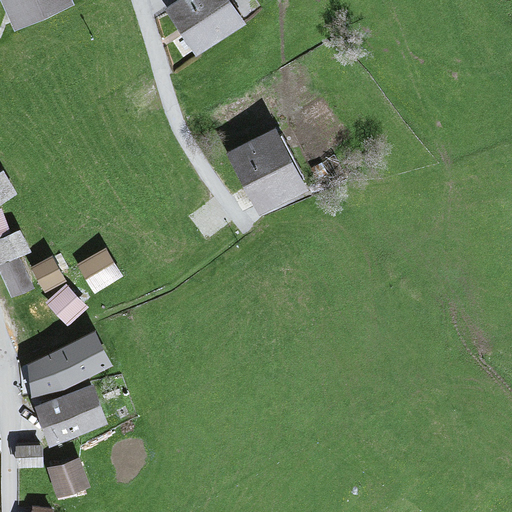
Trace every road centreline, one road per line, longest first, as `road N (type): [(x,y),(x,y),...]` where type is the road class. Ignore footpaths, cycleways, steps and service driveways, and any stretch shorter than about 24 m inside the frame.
road 1 (residential): [(130,0),(198,196)]
road 2 (tertiary): [(9,511),(8,389)]
